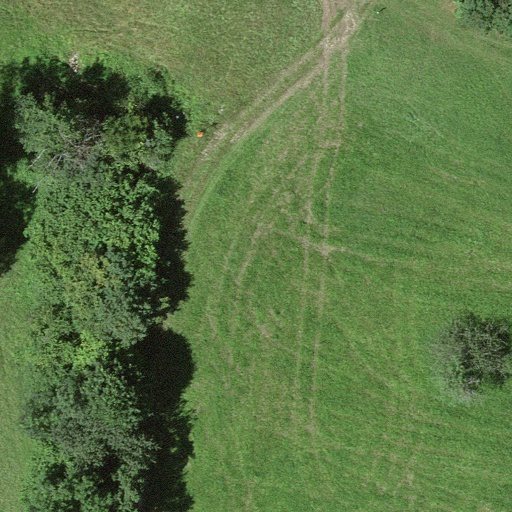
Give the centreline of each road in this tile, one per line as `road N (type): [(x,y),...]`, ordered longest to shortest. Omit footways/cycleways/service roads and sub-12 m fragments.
road 1 (track): [(130,511),(166,228),(225,127),(310,64),(348,1)]
road 2 (track): [(348,1),(511,58)]
